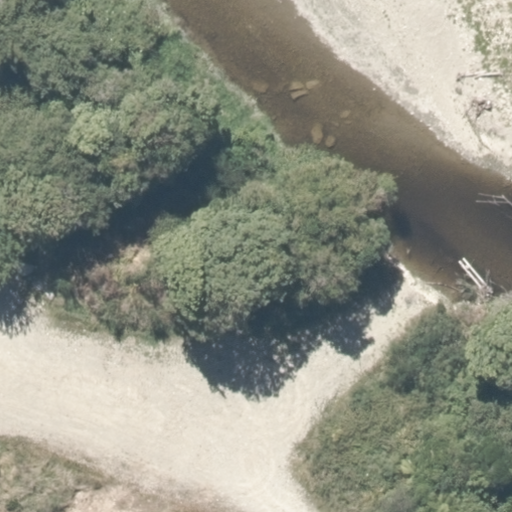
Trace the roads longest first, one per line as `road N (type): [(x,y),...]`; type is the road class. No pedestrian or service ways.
road 1 (track): [(511,38),(276,146),(0,300)]
road 2 (track): [(261,511),(60,386),(0,368)]
